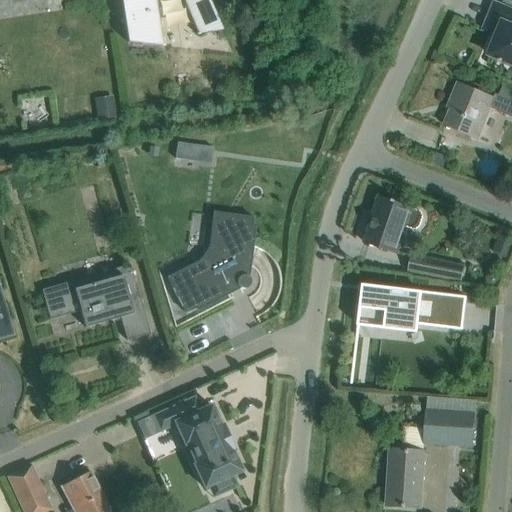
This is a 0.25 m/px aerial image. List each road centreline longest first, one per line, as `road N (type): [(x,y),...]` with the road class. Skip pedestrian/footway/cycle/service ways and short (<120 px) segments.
road 1 (residential): [(0,464),(315,324)]
road 2 (residential): [(293,511),(315,324)]
road 3 (residential): [(498,511),(511,326)]
road 4 (residential): [(315,324),(329,220),(358,150)]
road 5 (residential): [(358,150),(429,0)]
road 6 (residential): [(358,150),(511,214)]
